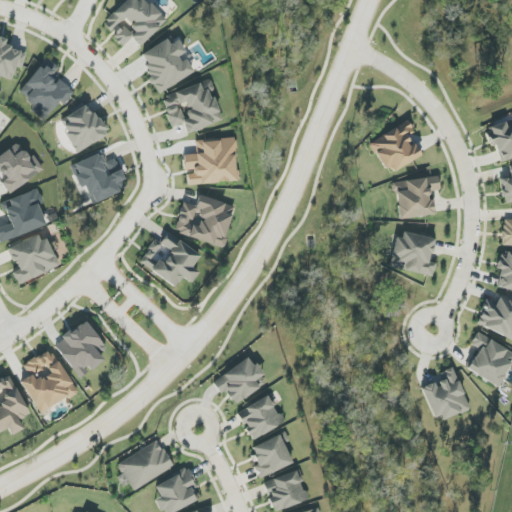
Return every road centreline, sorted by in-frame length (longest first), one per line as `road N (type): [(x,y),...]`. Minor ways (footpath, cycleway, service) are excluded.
road 1 (tertiary): [(0,486),(105,427),(241,285),(281,216),(367,0)]
road 2 (residential): [(349,48),(425,97),(457,143),(469,181),(467,255),(429,336)]
road 3 (residential): [(155,190),(138,122),(110,74),(68,36),(0,5)]
road 4 (residential): [(0,346),(105,256),(155,190)]
road 5 (residential): [(83,278),(171,365)]
road 6 (residential): [(189,346),(100,261)]
